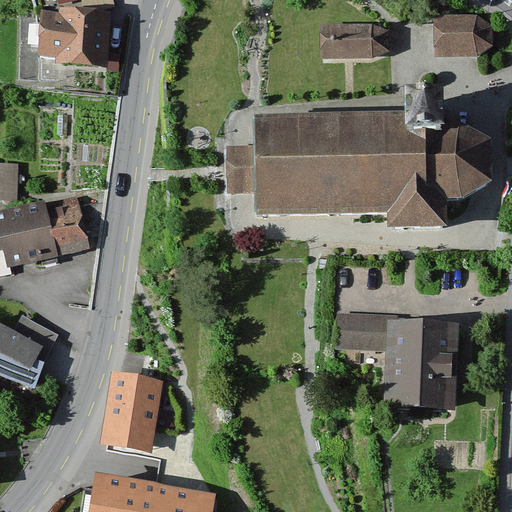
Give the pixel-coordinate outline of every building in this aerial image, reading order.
[(477,20),(434,20),(434,32),(434,50),(434,61),(478,61),(493,50),(492,30),(477,20)] [(60,92),(108,94),(110,27),(60,26),(60,31),(43,31),(41,86),(60,86),(60,92)] [(371,26),(321,26),(320,41),(320,54),(320,63),(372,64),(390,56),(389,34),(371,26)] [(404,127),(255,130),(256,178),(257,225),(388,222),(388,238),(447,237),(446,208),(461,208),(492,191),(491,149),(460,132),(444,133),(444,109),(404,110),(404,127)] [(0,213),(18,215),(20,169),(0,168),(0,213)] [(0,274),(3,284),(91,260),(74,200),(0,220),(0,274)] [(378,317),(335,316),(334,351),(377,352),(378,317)] [(0,381),(35,394),(43,367),(57,337),(22,319),(13,336),(0,329),(0,381)] [(451,327),(387,323),(382,410),(447,414),(451,327)] [(148,454),(161,382),(117,374),(104,446),(148,454)] [(213,511),(216,501),(95,482),(90,511),(213,511)]
